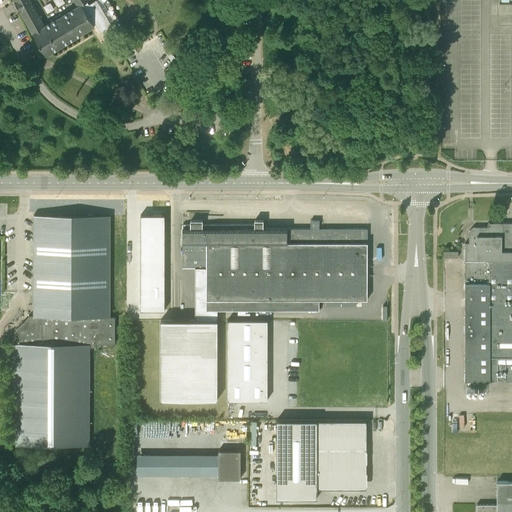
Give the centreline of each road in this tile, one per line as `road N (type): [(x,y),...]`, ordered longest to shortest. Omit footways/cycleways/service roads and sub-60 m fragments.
road 1 (unclassified): [(415,244),(404,319),(405,511)]
road 2 (unclassified): [(426,511),(415,244)]
road 3 (tertiary): [(0,181),(256,182)]
road 4 (unclassified): [(257,0),(256,182)]
